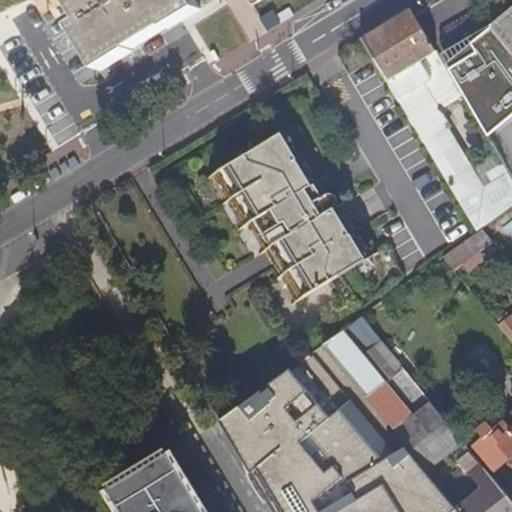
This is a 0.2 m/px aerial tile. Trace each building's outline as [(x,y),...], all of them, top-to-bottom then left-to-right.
[(64,0),(102,68),(200,10),(194,0),(64,0)] [(214,0),(194,0),(200,10),(214,0)] [(461,95),(409,8),(387,22),(361,37),(477,230),(480,227),(511,203),(511,178),(496,152),(471,167),(446,126),(449,125),(438,108),(461,95)] [(511,9),(493,25),(511,48),(511,9)] [(299,299),(369,257),(338,205),(343,202),(333,186),(322,193),(284,129),(215,172),(246,224),(252,220),(299,299)] [(480,227),(477,230),(477,231),(469,237),(478,249),(491,240),(480,227)] [(478,249),(469,237),(443,256),(453,268),(460,262),(478,249)] [(484,257),(478,249),(460,262),(467,270),(484,257)] [(499,326),(511,341),(511,315),(511,316),(508,312),(500,319),(503,322),(499,326)] [(342,331),(404,406),(422,391),(361,316),(342,331)] [(461,511),(511,511),(511,501),(431,402),(413,416),(404,406),(342,331),(324,344),(429,471),(432,474),(436,471),(432,466),(447,453),(455,463),(458,460),(481,488),(459,507),(458,508),(461,511)] [(461,511),(458,508),(459,507),(432,474),(429,471),(324,344),(222,421),(221,421),(275,511),(461,511)] [(477,376),(481,383),(491,375),(473,353),(464,361),(472,371),(477,376)] [(473,380),(477,376),(472,371),(468,374),(473,380)] [(504,462),(511,471),(511,469),(511,431),(503,421),(494,429),(487,421),(478,430),(484,438),(475,446),(495,470),(504,462)] [(205,511),(170,452),(144,468),(113,488),(123,504),(119,507),(121,511),(205,511)] [(113,488),(109,491),(119,507),(123,504),(113,488)]
